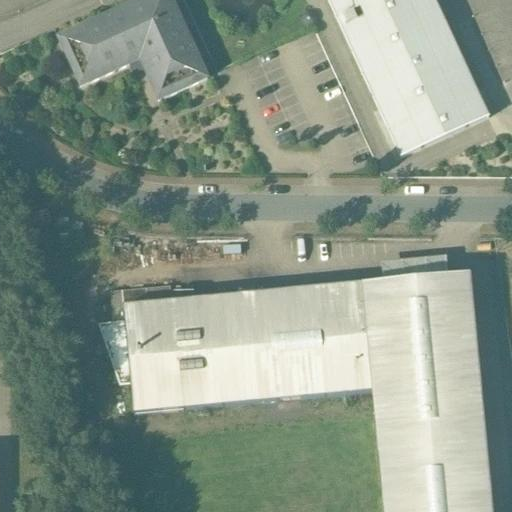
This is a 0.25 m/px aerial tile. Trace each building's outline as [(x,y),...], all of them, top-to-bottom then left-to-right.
[(169,0),(147,0),(57,40),(81,90),(141,62),(158,104),(207,80),(169,0)] [(436,0),(325,0),(401,160),(492,117),(436,0)] [(381,267),(382,286),(448,280),(446,261),(381,267)] [(382,511),(492,511),(468,278),(448,280),(382,286),(123,312),(124,325),(133,419),(372,396),(382,511)] [(170,290),(110,295),(112,326),(124,325),(123,312),(123,306),(171,302),(170,290)]
